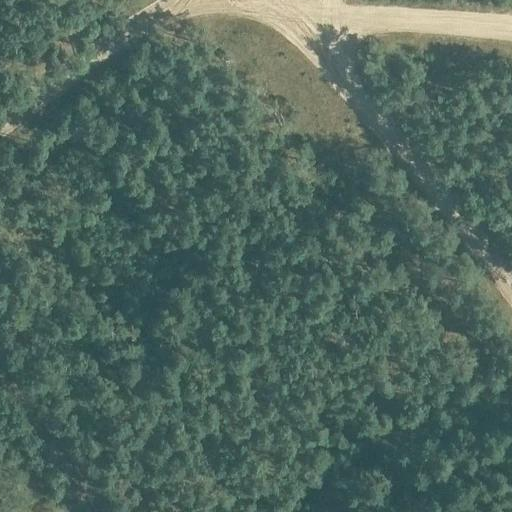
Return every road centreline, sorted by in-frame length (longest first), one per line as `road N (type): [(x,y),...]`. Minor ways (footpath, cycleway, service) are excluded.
road 1 (track): [(511,283),(313,31),(267,0)]
road 2 (track): [(199,0),(169,8),(0,128)]
